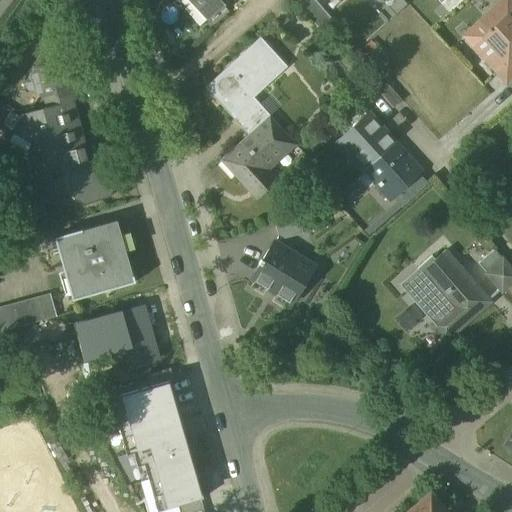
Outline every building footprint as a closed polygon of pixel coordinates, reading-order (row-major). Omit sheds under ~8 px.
[(191,0),(193,2),(184,10),(199,26),(206,20),(207,21),(229,0),(191,0)] [(308,0),(303,5),(328,28),(336,19),(315,0),(308,0)] [(439,0),(449,11),(462,0),(439,0)] [(511,5),(507,0),(506,0),(481,23),(488,31),(487,31),(489,33),(484,37),(497,52),(488,60),(506,80),(511,74),(511,5)] [(260,37),(205,88),(248,135),(269,116),(249,93),(282,64),(286,68),(287,67),(260,37)] [(386,58),(373,42),(365,49),(378,65),(386,58)] [(56,99),(63,97),(80,92),(71,59),(34,70),(24,87),(40,97),(55,92),(56,99)] [(402,101),(386,82),(377,90),(393,108),(402,101)] [(63,97),(56,99),(58,105),(22,116),(13,132),(33,143),(37,136),(43,135),(53,170),(85,162),(87,161),(83,149),(77,146),(63,97)] [(368,114),(337,142),(349,155),(352,152),(366,167),(358,175),(359,176),(395,143),(368,114)] [(248,135),(221,160),(248,190),(257,182),(263,187),(273,178),(267,171),(267,172),(263,167),(292,141),(269,116),(248,135)] [(395,143),(359,176),(360,177),(368,169),(380,182),(378,184),(380,186),(379,187),(391,201),(422,172),(395,143)] [(53,170),(47,172),(46,171),(42,179),(42,180),(37,188),(53,197),(53,198),(54,198),(66,195),(84,205),(92,203),(95,198),(92,188),(95,181),(93,174),(87,170),(85,162),(53,170)] [(298,220),(275,227),(279,242),(302,236),(298,220)] [(116,221),(54,239),(71,301),(134,283),(116,221)] [(313,268),(273,243),(262,262),(261,261),(259,264),(260,265),(245,290),(246,291),(254,276),(276,290),(275,293),(291,303),(313,268)] [(493,250),(478,264),(487,275),(503,261),(493,250)] [(473,289),(464,278),(467,276),(445,251),(435,260),(432,256),(417,269),(420,272),(405,285),(436,321),(430,326),(444,342),(490,302),(476,286),(473,289)] [(511,282),(511,271),(503,261),(487,275),(502,292),(511,282)] [(50,295),(0,308),(0,333),(56,317),(50,295)] [(141,311),(116,318),(130,366),(132,365),(152,359),(155,358),(141,311)] [(152,359),(132,365),(135,378),(144,376),(156,372),(152,359)] [(156,372),(144,376),(148,391),(171,385),(167,369),(156,372)] [(184,421),(175,424),(169,400),(129,412),(139,445),(165,437),(177,477),(198,471),(184,421)] [(511,433),(502,448),(511,454),(511,433)] [(444,511),(429,494),(407,511),(444,511)]
